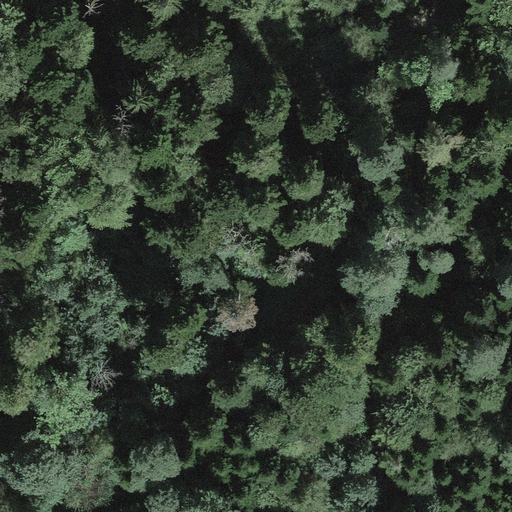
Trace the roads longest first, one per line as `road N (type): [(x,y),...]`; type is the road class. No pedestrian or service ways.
road 1 (track): [(0,402),(240,353),(290,321),(320,267),(421,0)]
road 2 (track): [(442,0),(378,366),(392,511)]
